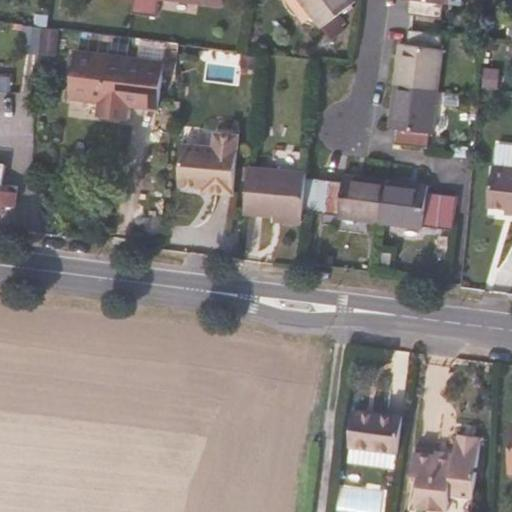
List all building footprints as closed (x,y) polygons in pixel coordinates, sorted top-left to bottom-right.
[(184,0),(223,5),(223,0),(134,0),(133,12),(157,15),(159,0),(184,0)] [(355,1),(354,0),(299,0),(321,26),(355,1)] [(445,2),(445,0),(408,0),(408,14),(440,18),(443,4),(445,2)] [(436,92),(442,49),(441,47),(442,35),(442,33),(407,29),(407,30),(406,43),(401,43),(394,88),(436,92)] [(159,109),(165,62),(76,50),(70,97),(100,101),(98,116),(127,119),(129,105),(159,109)] [(302,93),(304,74),(278,71),(275,90),(302,93)] [(431,133),(436,92),(394,88),(389,128),(395,129),(393,143),(428,147),(429,133),(431,133)] [(234,193),(240,135),(216,132),(215,146),(183,143),(180,184),(204,186),(216,188),(216,191),(234,193)] [(511,145),(494,143),(489,204),(504,205),(511,205),(511,145)] [(16,207),(19,192),(3,190),(6,165),(0,164),(0,213),(3,214),(4,205),(16,207)] [(304,211),(308,176),(308,172),(249,167),(245,213),(271,215),(303,218),(304,211)] [(383,224),(388,179),(342,174),(341,180),(308,176),(304,211),(337,215),(337,218),(383,224)] [(452,229),(456,195),(427,191),(428,185),(388,179),(383,224),(423,228),(425,225),(452,229)] [(303,224),(303,218),(271,215),(271,220),(303,224)] [(397,470),(401,437),(403,422),(354,417),(348,465),(397,470)] [(474,503),(480,441),(458,438),(455,462),(414,457),(410,488),(420,488),(418,511),(423,511),(448,511),(450,501),(474,503)]
